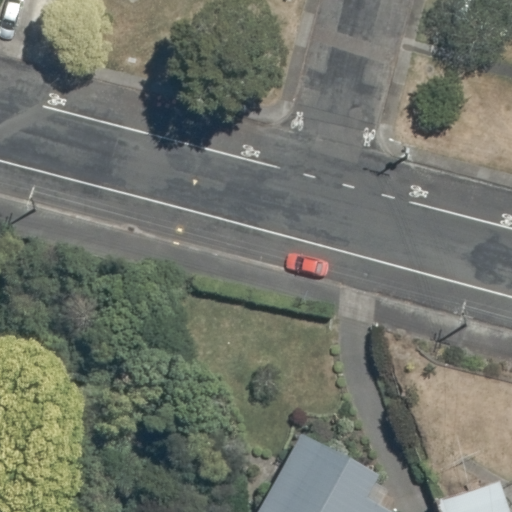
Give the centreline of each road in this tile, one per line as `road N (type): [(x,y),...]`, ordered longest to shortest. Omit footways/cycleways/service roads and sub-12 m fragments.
road 1 (residential): [(302,207),(0,126)]
road 2 (residential): [(511,263),(302,207)]
road 3 (residential): [(359,0),(302,207)]
